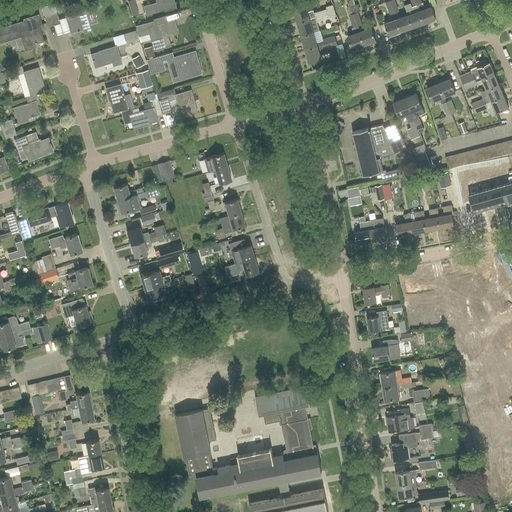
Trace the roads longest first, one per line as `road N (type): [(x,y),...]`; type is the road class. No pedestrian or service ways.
road 1 (unclassified): [(374,511),(342,272)]
road 2 (tertiary): [(303,105),(490,33)]
road 3 (residential): [(138,511),(104,341)]
road 4 (residential): [(134,329),(88,185),(90,163)]
road 5 (residential): [(342,272),(511,240)]
road 6 (unclassified): [(342,272),(303,105)]
road 7 (residential): [(286,287),(236,125)]
road 8 (residential): [(134,329),(286,287)]
road 9 (tertiary): [(90,163),(236,125)]
road 10 (residential): [(236,125),(195,0)]
